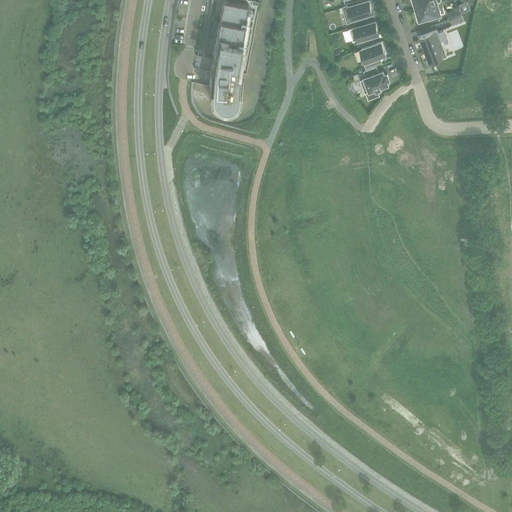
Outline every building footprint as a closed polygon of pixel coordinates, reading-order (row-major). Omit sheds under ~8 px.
[(210,70),(209,85),(209,90),(209,93),(209,96),(210,98),(212,100),(214,103),(216,104),(218,106),(221,106),(224,107),(226,107),(229,106),(232,105),(234,104),(236,102),(238,100),(239,98),(240,95),(240,92),(242,72),(246,73),(258,6),(248,4),(247,4),(226,0),(223,0),(212,0),(200,68),(210,70)] [(373,12),(369,0),(367,0),(348,6),(343,7),(348,23),(363,18),(362,15),(373,12)] [(441,0),(416,8),(418,16),(419,16),(420,20),(440,14),(445,12),(441,0)] [(461,14),(459,8),(448,13),(450,18),(461,14)] [(463,20),(461,14),(450,18),(452,24),(463,20)] [(368,36),(379,33),(375,21),(355,27),(355,26),(349,28),(353,41),(357,40),(358,45),(370,42),(368,36)] [(437,30),(420,36),(423,42),(422,43),(422,44),(423,43),(424,47),(424,48),(425,48),(430,62),(447,56),(437,30)] [(376,57),(386,53),(382,41),(361,49),(365,61),(364,61),(366,67),(378,63),(376,57)] [(387,80),(389,79),(387,73),(385,74),(383,71),(378,72),(376,67),(365,71),(367,77),(360,79),(365,93),(376,88),(377,89),(382,87),(381,86),(388,84),(387,80)] [(506,67),(495,70),(502,88),(511,85),(506,67)] [(495,70),(485,74),(491,92),(502,88),(495,70)] [(485,74),(472,79),(479,96),(491,92),(485,74)] [(511,137),(510,133),(500,137),(506,155),(511,153),(511,137)] [(500,137),(489,141),(495,159),(506,155),(500,137)] [(322,143),(321,155),(339,157),(341,146),(322,143)] [(384,147),(384,165),(396,166),(396,147),(384,147)] [(396,147),(396,166),(407,166),(408,147),(396,147)] [(408,147),(407,166),(419,166),(419,147),(408,147)] [(419,147),(419,166),(430,166),(431,148),(419,147)] [(431,148),(430,166),(441,167),(442,148),(431,148)] [(442,148),(441,167),(453,167),(454,148),(442,148)] [(321,155),(319,167),(338,169),(339,157),(321,155)] [(337,185),(318,186),(319,198),(338,197),(337,185)] [(338,197),(319,198),(320,210),(338,209),(338,197)] [(341,224),(323,229),(326,241),(344,236),(341,224)] [(459,224),(451,227),(457,245),(464,243),(459,224)] [(450,225),(443,227),(448,245),(456,243),(450,225)] [(433,230),(425,233),(431,251),(439,248),(433,230)] [(424,231),(417,233),(422,251),(430,249),(424,231)] [(406,233),(399,236),(404,254),(412,251),(406,233)] [(398,234),(390,236),(396,254),(403,252),(398,234)] [(344,236),(326,241),(329,252),(347,248),(344,236)] [(459,261),(451,265),(460,281),(467,278),(459,261)] [(352,262),(335,270),(340,281),(357,273),(352,262)] [(450,263),(443,267),(452,284),(459,280),(450,263)] [(425,264),(418,268),(427,285),(434,281),(425,264)] [(417,266),(410,270),(419,287),(426,283),(417,266)] [(357,273),(340,281),(346,292),(362,284),(357,273)]
